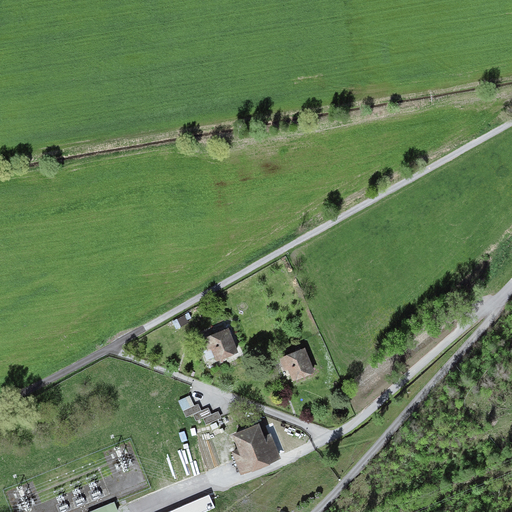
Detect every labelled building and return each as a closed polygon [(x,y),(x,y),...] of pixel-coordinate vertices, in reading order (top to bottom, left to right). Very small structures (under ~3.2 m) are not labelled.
[(233,354),(220,329),(198,340),(211,365),(233,354)] [(301,347),(273,357),(283,382),(310,372),(301,347)] [(198,411),(203,423),(219,417),(216,411),(205,415),(199,401),(191,404),(187,395),(180,398),(187,415),(198,411)] [(225,451),(233,473),(276,458),(268,435),(261,438),(255,423),(227,433),(233,448),(225,451)] [(204,511),(216,508),(210,493),(160,511),(204,511)] [(88,511),(114,511),(119,511),(116,500),(87,508),(88,511)]
